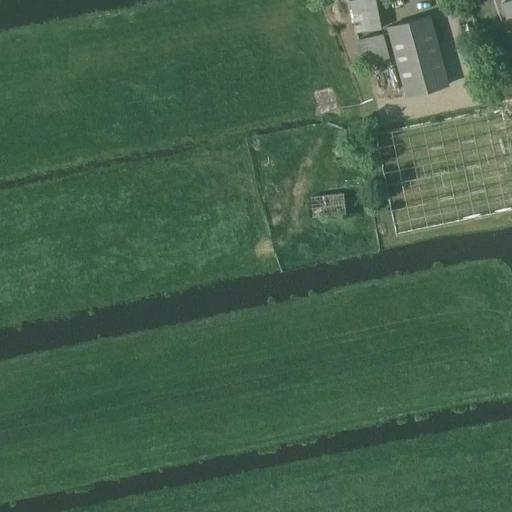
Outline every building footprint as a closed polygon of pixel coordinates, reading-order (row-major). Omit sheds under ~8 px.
[(381,29),(375,0),(354,0),(350,1),(356,32),(381,29)] [(511,0),(508,0),(502,2),(508,16),(511,14),(511,0)] [(406,95),(449,83),(430,14),(387,26),(406,95)] [(364,62),(389,56),(383,32),(357,39),(364,62)] [(511,104),(374,133),(395,234),(511,209),(511,104)] [(344,192),(310,196),(313,218),(347,214),(344,192)]
